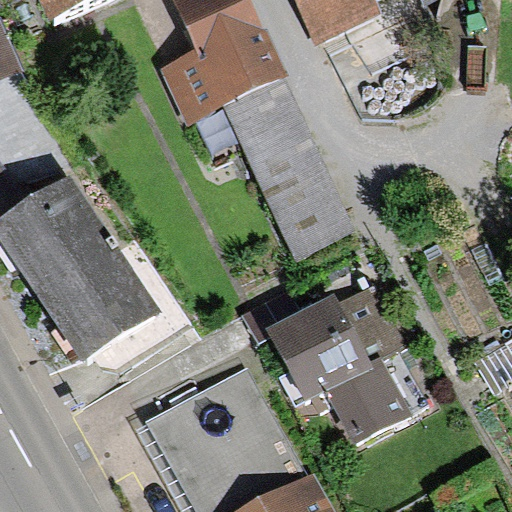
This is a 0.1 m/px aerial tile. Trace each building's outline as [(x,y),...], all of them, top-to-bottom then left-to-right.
[(41,0),(54,28),(116,0),(41,0)] [(298,261),(357,232),(281,79),(289,75),(251,0),(178,0),(172,4),(196,53),(162,69),(190,124),(222,107),(298,261)] [(424,0),(427,5),(437,0),(292,0),(317,49),(389,14),(382,0),(424,0)] [(0,189),(16,211),(66,178),(78,169),(25,78),(0,15),(0,189)] [(0,243),(40,299),(115,247),(66,178),(16,211),(0,220),(0,243)] [(160,313),(115,247),(40,299),(85,364),(160,313)] [(430,411),(402,359),(417,351),(383,289),(345,309),(339,298),(268,336),(309,411),(328,401),(356,452),(430,411)] [(311,475),(250,370),(150,426),(197,511),(337,511),(316,472),(311,475)]
